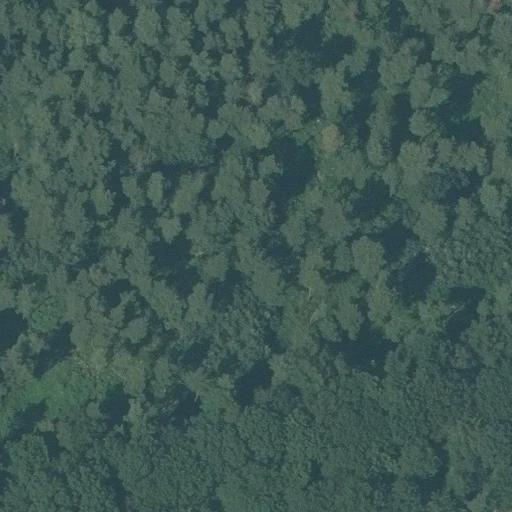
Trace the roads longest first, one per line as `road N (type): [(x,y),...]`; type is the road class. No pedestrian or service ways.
road 1 (track): [(511,419),(272,490),(145,511)]
road 2 (unknown): [(511,464),(347,511)]
